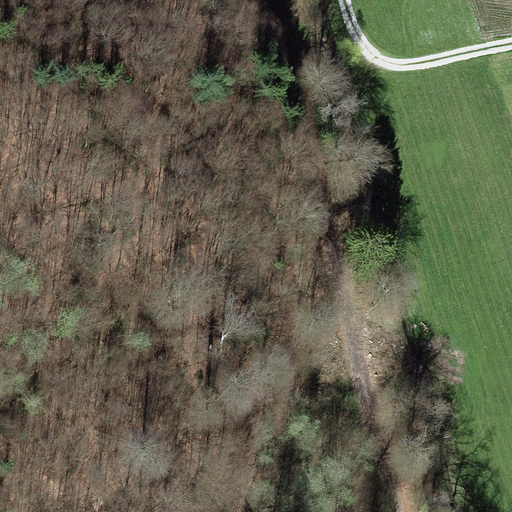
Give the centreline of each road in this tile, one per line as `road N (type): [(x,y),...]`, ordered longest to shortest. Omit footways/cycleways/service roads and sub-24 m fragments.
road 1 (track): [(390,511),(284,44)]
road 2 (track): [(511,44),(398,65),(375,58),(353,27)]
